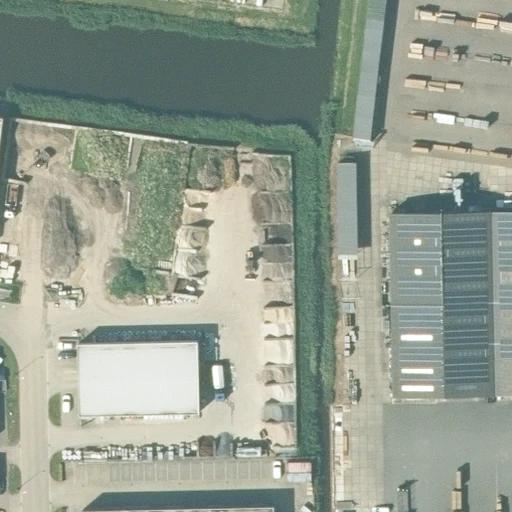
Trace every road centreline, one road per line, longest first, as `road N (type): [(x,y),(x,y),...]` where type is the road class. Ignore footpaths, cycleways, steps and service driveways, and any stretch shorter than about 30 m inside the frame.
road 1 (unknown): [(33,321),(232,311),(245,276),(226,167)]
road 2 (unknown): [(36,489),(272,484),(288,511)]
road 3 (residential): [(37,511),(33,321),(0,317)]
road 4 (unknown): [(416,511),(414,468),(423,437),(447,419),(511,416)]
